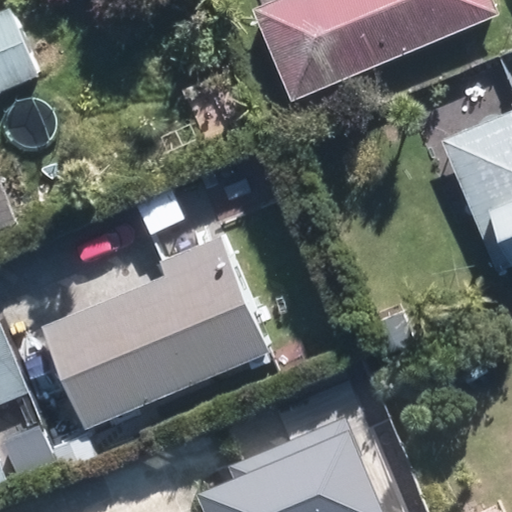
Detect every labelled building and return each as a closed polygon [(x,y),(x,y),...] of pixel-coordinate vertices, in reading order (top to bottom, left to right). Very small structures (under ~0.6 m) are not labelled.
[(489,0),(250,0),(249,1),(288,93),(493,8),(489,0)] [(16,2),(0,7),(0,85),(43,68),(16,2)] [(511,256),(511,104),(439,130),(491,264),(511,256)] [(162,266),(40,317),(84,420),(275,340),(227,228),(158,257),(162,266)] [(0,314),(0,469),(5,468),(0,455),(0,398),(31,386),(0,314)] [(393,511),(352,413),(237,460),(245,480),(208,494),(215,511),(393,511)] [(45,419),(0,438),(0,441),(14,474),(60,453),(45,419)]
